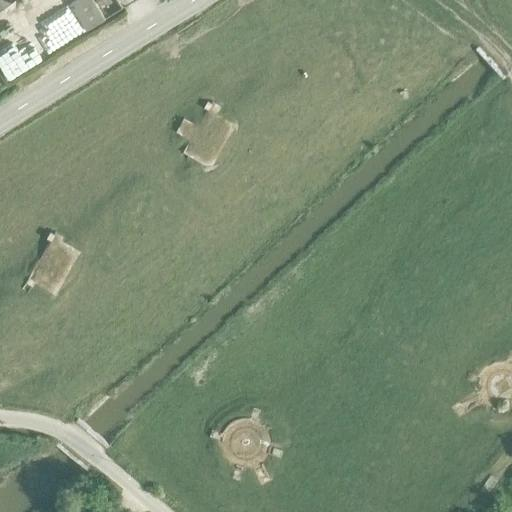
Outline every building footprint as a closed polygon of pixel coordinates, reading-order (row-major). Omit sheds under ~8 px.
[(0,0),(0,8),(11,0),(0,0)] [(93,0),(74,0),(70,3),(87,30),(106,19),(93,0)] [(21,37),(0,45),(0,60),(5,73),(31,62),(21,37)] [(203,126),(181,116),(172,134),(188,142),(182,154),(214,169),(236,124),(218,116),(221,108),(209,102),(205,109),(210,111),(203,126)] [(53,231),(22,288),(52,304),(81,251),(61,241),(63,236),(53,231)] [(501,419),(511,418),(511,417),(511,354),(508,354),(497,353),(487,357),(478,363),(472,372),(469,382),(470,393),(474,403),(481,411),(490,417),(501,419)] [(289,431),(282,418),(271,408),(257,402),(244,401),(232,404),(221,411),(212,421),(207,433),(205,445),(208,458),(215,471),(226,481),(240,486),(255,486),(269,482),(280,472),(288,460),(291,445),(289,431)] [(490,473),(480,488),(488,493),(498,478),(490,473)]
